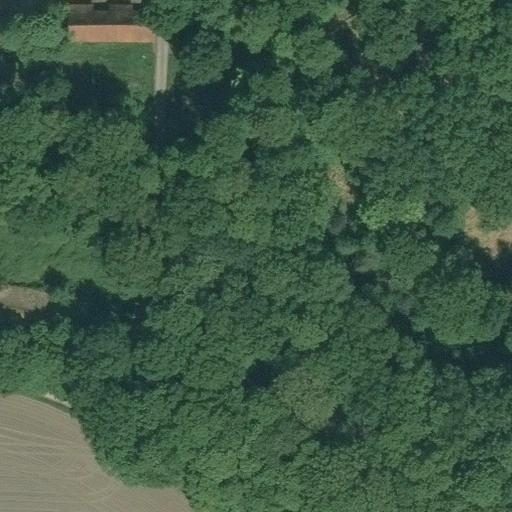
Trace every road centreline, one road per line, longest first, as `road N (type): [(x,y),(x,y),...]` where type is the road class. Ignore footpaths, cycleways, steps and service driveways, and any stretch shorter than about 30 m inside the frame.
road 1 (residential): [(73,401),(143,224),(148,46)]
road 2 (residential): [(254,511),(73,401)]
